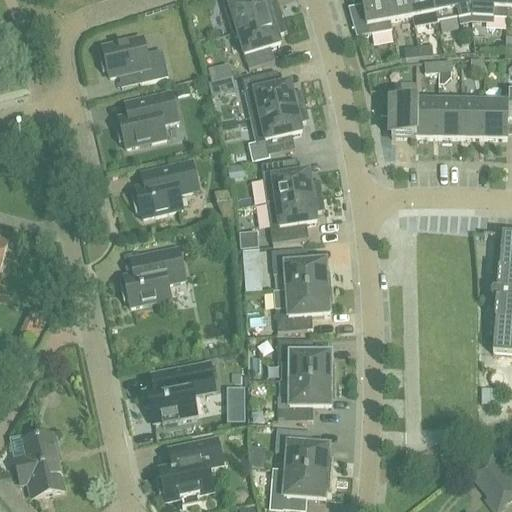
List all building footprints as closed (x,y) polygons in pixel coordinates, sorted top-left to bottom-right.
[(238,34),(283,21),(278,6),(269,9),(266,0),(261,0),(256,2),(255,0),(221,0),(233,37),(238,35),(238,34)] [(390,24),(385,0),(361,0),(364,13),(350,16),(357,40),(393,33),(391,24),(390,24)] [(409,0),(385,0),(390,24),(391,24),(413,20),(409,0)] [(435,16),(432,0),(409,0),(413,20),(424,18),(428,27),(438,25),(436,16),(435,16)] [(472,20),(469,0),(432,0),(435,16),(436,16),(458,12),(460,21),(472,20)] [(507,21),(507,0),(469,0),(472,20),(483,19),(507,21)] [(287,35),(283,21),(238,34),(238,35),(249,73),(275,65),(271,51),(281,48),(278,38),(287,35)] [(141,87),(169,81),(162,53),(147,57),(143,41),(103,51),(104,58),(99,59),(103,75),(108,74),(110,81),(138,75),(141,87)] [(418,50),(419,61),(433,59),(432,49),(418,50)] [(419,61),(418,50),(404,52),(406,62),(419,61)] [(485,63),(471,63),(471,73),(485,74),(485,63)] [(438,66),(439,76),(453,75),(452,65),(438,66)] [(439,76),(438,66),(424,66),(425,77),(439,76)] [(251,122),(306,109),(303,94),(293,97),(291,86),(281,88),(278,75),(242,83),(251,122)] [(483,107),(484,142),(507,143),(507,129),(511,128),(511,92),(508,93),(507,102),(483,102),(483,107)] [(416,141),(417,101),(393,100),(393,96),(380,95),(380,120),(392,121),(392,141),(416,141)] [(163,128),(179,124),(172,96),(125,107),(128,120),(119,122),(121,129),(116,130),(120,146),(125,145),(126,152),(167,143),(163,128)] [(417,101),(416,141),(439,142),(440,101),(417,101)] [(440,106),(439,142),(461,142),(461,107),(440,106)] [(461,107),(461,142),(484,142),(483,107),(461,107)] [(309,124),(306,109),(251,122),(256,147),(266,145),(269,158),(295,153),(292,139),(302,137),(300,126),(309,124)] [(170,163),(173,170),(142,177),(145,190),(136,192),(137,199),(132,200),(136,216),(141,215),(143,222),(183,213),(179,198),(199,193),(192,165),(182,168),(180,160),(170,163)] [(267,208),(323,199),(321,184),(311,186),(309,175),(299,176),(297,163),(261,168),(267,208)] [(325,214),(323,199),(267,208),(273,247),(309,242),(307,228),(317,226),(316,216),(325,214)] [(217,207),(224,223),(235,220),(232,205),(217,207)] [(511,238),(503,238),(493,357),(511,358),(511,238)] [(0,241),(0,274),(8,244),(0,241)] [(131,311),(171,303),(168,288),(186,284),(179,252),(130,262),(134,279),(124,281),(126,288),(121,289),(124,305),(129,304),(131,311)] [(287,295),(333,291),(332,276),(327,276),(326,264),(303,266),(302,253),(272,255),(274,279),(286,278),(287,295)] [(333,291),(287,295),(288,311),(276,312),(278,336),(308,334),(307,320),(330,319),(329,307),(334,307),(333,291)] [(44,343),(51,317),(39,314),(32,339),(44,343)] [(290,384),(336,384),(336,369),(332,369),(332,357),(308,357),(308,344),(278,344),(278,367),(290,367),(290,384)] [(215,395),(209,367),(152,378),(155,392),(148,393),(148,396),(143,397),(146,412),(151,411),(154,427),(162,426),(163,429),(180,426),(179,422),(197,419),(193,399),(215,395)] [(336,384),(290,384),(290,401),(278,401),(278,425),(308,425),(308,412),(331,412),(331,400),(336,400),(336,384)] [(286,474),(332,478),(334,462),(329,462),(330,450),(306,448),(307,435),(277,433),(275,456),(287,457),(286,474)] [(31,471),(58,465),(56,456),(58,455),(55,438),(24,445),(27,460),(16,462),(19,475),(31,473),(31,471)] [(182,511),(202,507),(201,506),(200,506),(199,498),(214,495),(208,471),(222,468),(217,443),(202,446),(202,444),(200,444),(201,446),(169,453),(173,469),(160,472),(161,481),(158,482),(157,481),(156,481),(160,498),(161,498),(161,497),(165,496),(167,505),(182,502),(183,509),(182,510),(182,511)] [(511,478),(493,455),(469,475),(482,490),(489,485),(506,507),(511,501),(511,478)] [(31,473),(19,475),(22,488),(29,487),(32,502),(65,495),(58,465),(31,471),(31,473)] [(331,493),(332,478),(286,474),(274,473),(273,490),(271,508),(274,511),(301,511),(302,503),(326,504),(326,493),(331,493)]
